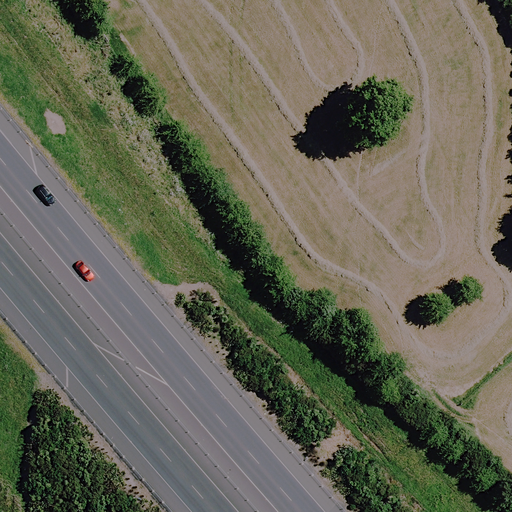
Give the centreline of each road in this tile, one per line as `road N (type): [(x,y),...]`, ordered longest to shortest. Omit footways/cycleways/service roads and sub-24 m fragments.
road 1 (motorway): [(0,168),(286,511)]
road 2 (motorway): [(224,511),(0,244)]
